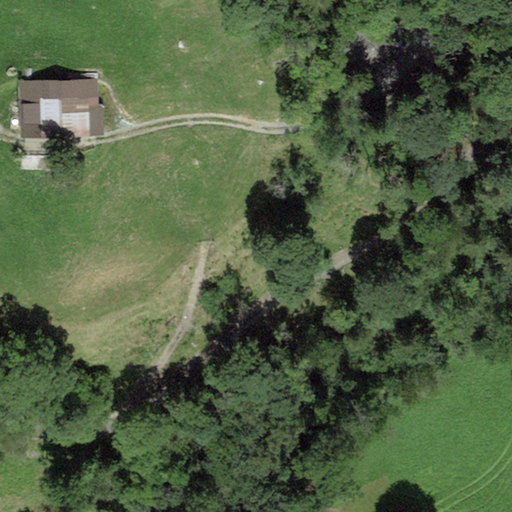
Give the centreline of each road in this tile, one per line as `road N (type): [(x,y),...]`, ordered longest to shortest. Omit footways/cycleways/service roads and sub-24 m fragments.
road 1 (track): [(511,127),(457,183),(357,262),(183,363),(137,405),(100,407),(0,368)]
road 2 (track): [(122,130),(194,117),(289,128),(454,54),(503,42),(511,49)]
